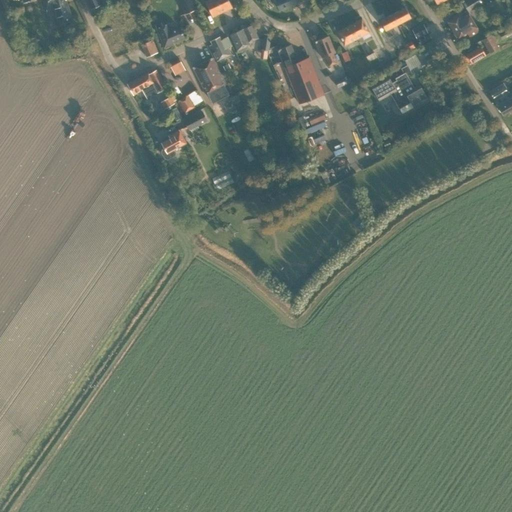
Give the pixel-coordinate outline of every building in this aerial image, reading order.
[(65,0),(43,0),(47,11),(54,8),(57,17),(54,18),(56,25),(72,20),(70,13),(67,14),(63,2),(66,1),(65,0)] [(87,0),(92,9),(102,5),(100,0),(87,0)] [(178,0),(185,14),(196,9),(192,0),(178,0)] [(212,16),(222,12),(216,0),(207,0),(205,1),(212,16)] [(216,0),(222,12),(232,7),(228,0),(216,0)] [(303,0),(302,0),(275,0),(279,10),(303,0)] [(484,3),(482,0),(467,0),(462,3),(468,12),(484,3)] [(392,14),(398,24),(406,19),(410,26),(414,24),(405,7),(392,14)] [(455,14),(457,16),(447,22),(458,39),(467,33),(469,36),(478,31),(467,12),(462,15),(460,11),(455,14)] [(116,13),(97,22),(105,37),(108,35),(113,44),(128,37),(116,13)] [(389,28),(398,24),(392,14),(380,20),(388,37),(392,35),(389,28)] [(349,25),(356,39),(369,32),(362,18),(349,25)] [(168,23),(162,26),(161,23),(155,26),(164,47),(173,44),(173,43),(184,38),(180,28),(177,30),(176,27),(170,30),(168,23)] [(258,38),(252,24),(230,34),(238,52),(246,48),(245,46),(250,44),(249,42),(258,38)] [(431,39),(423,24),(412,29),(419,45),(431,39)] [(344,45),(356,39),(349,25),(337,31),(344,45)] [(511,34),(511,28),(500,35),(503,39),(511,34)] [(261,49),(268,50),(271,35),(264,34),(261,49)] [(482,40),(490,53),(499,48),(491,34),(482,40)] [(335,53),(328,36),(315,41),(322,58),(325,56),(329,66),(337,63),(333,53),(335,53)] [(38,41),(33,37),(26,46),(31,50),(38,41)] [(227,37),(221,40),(219,37),(210,41),(212,44),(209,45),(217,61),(231,54),(227,47),(231,45),(227,37)] [(158,53),(152,40),(141,44),(146,57),(158,53)] [(403,45),(407,52),(415,48),(411,41),(403,45)] [(278,50),(299,103),(323,94),(309,57),(299,62),(296,55),(295,55),(291,45),(278,50)] [(482,48),(481,46),(466,54),(471,63),(485,55),(481,48),(482,48)] [(345,61),(350,59),(347,51),(341,53),(345,61)] [(376,57),(373,51),(365,55),(368,62),(376,57)] [(399,59),(396,53),(389,56),(392,62),(399,59)] [(213,58),(193,68),(207,94),(208,93),(211,100),(227,92),(224,85),(226,84),(213,58)] [(179,66),(181,71),(184,69),(179,59),(169,64),(172,69),(179,66)] [(414,88),(407,76),(412,74),(407,66),(401,69),(403,73),(395,78),(396,80),(392,83),(388,76),(370,86),(379,100),(390,94),(402,114),(427,99),(419,85),(414,88)] [(166,87),(156,70),(149,74),(148,72),(127,84),(133,94),(154,83),(159,91),(166,87)] [(351,83),(348,75),(335,80),(338,88),(351,83)] [(508,92),(503,83),(489,92),(494,100),(508,92)] [(178,101),(185,114),(195,108),(194,106),(202,101),(196,90),(178,101)] [(170,96),(160,101),(165,108),(175,103),(173,100),(170,96)] [(511,97),(498,106),(503,115),(510,111),(511,112),(511,111),(511,97)] [(245,102),(240,105),(243,112),(249,110),(245,102)] [(176,108),(170,111),(176,121),(182,118),(176,108)] [(202,111),(184,120),(189,130),(207,121),(202,111)] [(323,112),(308,119),(311,126),(326,120),(323,112)] [(302,116),(298,117),(302,128),(307,126),(302,116)] [(175,153),(173,150),(186,143),(179,130),(168,136),(169,138),(161,143),(164,149),(162,150),(161,152),(165,158),(167,159),(174,155),(175,153)] [(388,139),(383,142),(385,147),(391,145),(388,139)] [(214,184),(231,176),(228,170),(212,178),(214,184)] [(319,172),(324,183),(330,181),(326,170),(319,172)] [(177,179),(174,173),(169,176),(173,182),(177,179)] [(231,176),(214,184),(217,189),(233,182),(231,176)] [(192,204),(190,205),(189,202),(184,205),(188,213),(194,210),(192,204)] [(356,227),(360,231),(368,223),(365,219),(356,227)]
